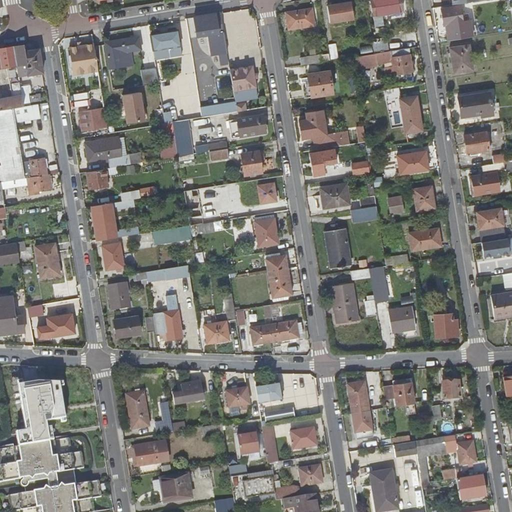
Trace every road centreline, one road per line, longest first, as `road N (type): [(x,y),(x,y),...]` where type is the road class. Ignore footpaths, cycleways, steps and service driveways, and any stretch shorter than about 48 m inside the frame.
road 1 (residential): [(264,0),(324,365)]
road 2 (residential): [(420,0),(477,357)]
road 3 (residential): [(99,359),(43,30)]
road 4 (residential): [(99,359),(324,365)]
road 5 (residential): [(232,0),(77,25)]
road 6 (residential): [(477,357),(502,511)]
road 7 (residential): [(99,359),(124,511)]
road 8 (residential): [(324,365),(477,357)]
road 9 (residential): [(324,365),(347,511)]
